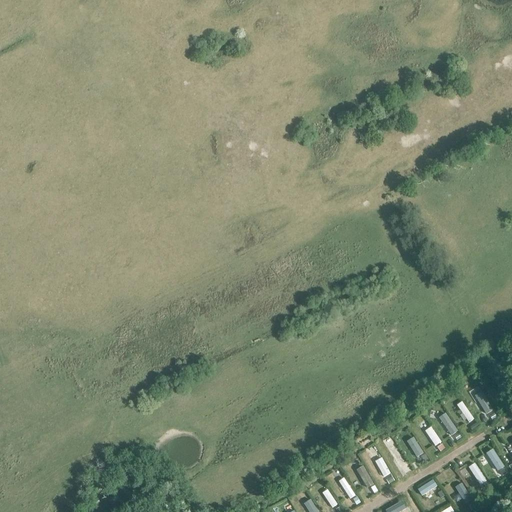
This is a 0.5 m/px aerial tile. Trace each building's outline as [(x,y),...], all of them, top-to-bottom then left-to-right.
[(475,396),(486,414),(492,410),(481,392),(475,396)] [(469,423),(474,419),(462,402),(457,406),(463,414),(460,416),(463,421),(466,419),(469,423)] [(441,419),(452,435),(457,431),(446,415),(441,419)] [(425,430),(435,446),(441,442),(430,426),(425,430)] [(407,442),(417,458),(424,454),(414,438),(407,442)] [(401,467),(406,464),(395,446),(390,449),(397,461),(395,462),(398,467),(400,466),(401,467)] [(501,451),(511,466),(511,447),(511,446),(507,448),(506,447),(501,451)] [(488,454),(499,471),(504,467),(493,451),(488,454)] [(375,462),(384,477),(390,474),(382,458),(375,462)] [(114,472),(123,475),(126,465),(117,462),(114,472)] [(469,468),(481,486),(487,482),(475,464),(469,468)] [(357,470),(367,489),(374,485),(364,466),(357,470)] [(339,482),(350,499),(355,496),(344,479),(339,482)] [(434,480),(419,489),(422,495),(428,491),(429,493),(433,491),(432,488),(437,485),(434,480)] [(458,490),(467,505),(472,502),(463,487),(458,490)] [(324,494),(333,508),(338,505),(328,491),(324,494)] [(304,503),(309,511),(318,511),(310,499),(304,503)]
